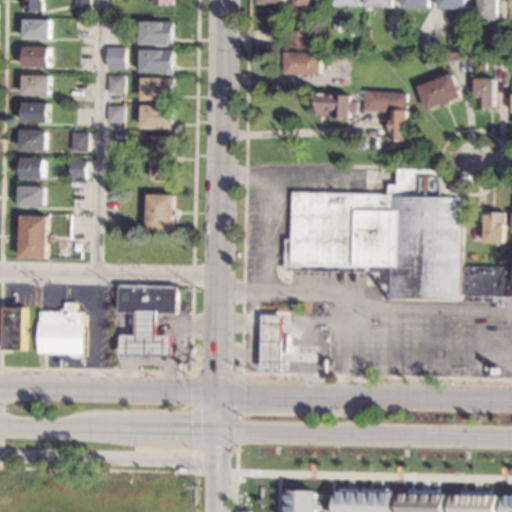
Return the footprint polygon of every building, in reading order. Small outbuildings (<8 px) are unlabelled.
[(41,0),(41,2),(43,2),(42,11),(24,11),(24,8),(21,8),(21,0),(41,0)] [(430,0),(430,8),(403,7),(403,0),(430,0)] [(467,0),(467,9),(440,8),(440,0),(467,0)] [(499,0),(499,19),(479,19),(479,0),(499,0)] [(50,39),(24,38),(24,20),(50,20),(50,39)] [(174,22),(173,45),(141,43),(142,21),(174,22)] [(307,48),(288,48),(288,30),(289,30),(308,31),(307,48)] [(508,53),(491,53),(491,36),(508,36),(508,53)] [(49,67),(24,67),(24,47),(49,47),(49,67)] [(124,69),(108,68),(108,47),(122,47),(125,47),(124,69)] [(174,72),(141,72),(141,50),(142,50),(174,50),(174,72)] [(322,74),(286,74),(286,52),(322,53),(322,74)] [(462,97),(428,110),(419,86),(454,73),(462,97)] [(49,95),(23,95),(23,75),(50,76),(49,95)] [(124,93),(107,93),(107,75),(124,76),(124,93)] [(174,100),(142,100),(142,79),(174,79),(174,100)] [(496,109),(476,109),(477,79),(496,79),(496,109)] [(89,81),(88,98),(71,98),(72,81),(89,81)] [(408,93),(406,139),(391,139),(392,112),(365,111),(366,91),(408,93)] [(352,96),(352,101),(359,102),(358,113),(351,112),(350,120),(316,117),(318,93),(352,96)] [(48,123),(23,122),(23,103),(48,104),(48,123)] [(123,122),(106,122),(106,105),(124,106),(123,122)] [(175,128),(142,128),(142,105),(175,105),(175,128)] [(47,151),(21,150),(21,130),(47,131),(47,151)] [(88,151),(71,151),(71,132),(88,132),(88,151)] [(175,181),(153,181),(153,136),(175,136),(175,181)] [(45,179),(22,178),(22,158),(45,158),(45,179)] [(86,180),(70,179),(71,158),(86,158),(86,180)] [(444,188),(459,195),(459,197),(465,197),(463,266),(511,267),(511,302),(386,299),(366,272),(285,270),(286,239),(292,239),(293,192),(388,194),(388,185),(397,185),(397,169),(437,170),(444,188)] [(46,207),(20,206),(20,186),(46,186),(46,207)] [(174,230),(148,230),(148,194),(174,194),(174,230)] [(506,243),(485,242),(486,212),(506,212),(506,243)] [(48,258),(21,258),(22,216),(49,216),(48,258)] [(178,287),(177,314),(160,314),(159,336),(174,337),(174,357),(121,356),(122,335),(136,335),(137,313),(119,312),(120,286),(178,287)] [(77,312),(83,312),(83,354),(81,354),(81,356),(70,356),(70,353),(39,353),(39,322),(41,322),(41,312),(62,312),(62,309),(66,309),(66,303),(77,303),(77,312)] [(26,309),(26,350),(5,350),(6,308),(26,309)] [(283,335),(287,335),(287,351),(283,351),(283,371),(262,370),(263,315),(284,316),(283,335)] [(337,511),(337,492),(340,492),(340,487),(361,487),(361,491),(363,491),(363,487),(394,488),(394,492),(396,492),(396,511),(337,511)] [(402,493),(401,511),(447,511),(448,494),(430,494),(430,490),(410,489),(410,493),(402,493)] [(282,511),(283,492),(289,492),(289,490),(317,491),(316,511),(282,511)] [(454,511),(455,494),(462,494),(462,490),(493,490),(493,494),(501,494),(500,511),(454,511)]
